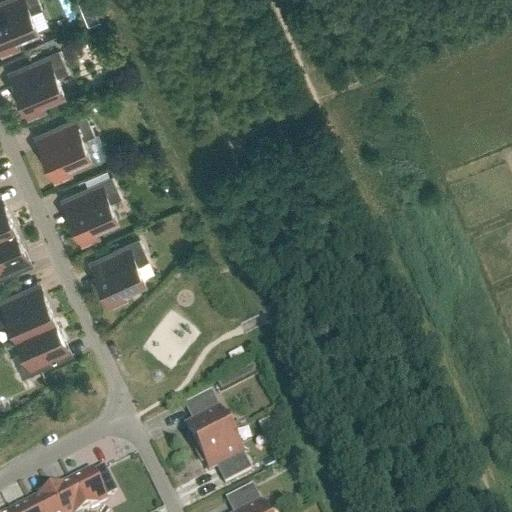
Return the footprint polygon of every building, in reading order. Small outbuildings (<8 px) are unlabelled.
[(31,13),(42,8),(38,0),(2,0),(0,1),(0,47),(2,53),(17,46),(14,39),(38,29),(31,13)] [(59,51),(10,72),(28,116),(44,110),(40,102),(64,92),(57,76),(68,72),(59,51)] [(83,139),(94,135),(86,114),(36,134),(55,179),(70,173),(67,165),(90,155),(83,139)] [(110,202),(121,197),(112,177),(63,198),(82,242),(98,236),(94,228),(117,218),(110,202)] [(0,234),(15,228),(0,193),(0,234)] [(26,253),(15,228),(0,234),(0,277),(31,264),(26,253)] [(138,265),(149,260),(140,239),(91,261),(110,305),(126,298),(122,291),(145,280),(138,265)] [(0,324),(10,320),(17,335),(55,318),(39,283),(0,299),(0,324)] [(24,351),(13,356),(22,376),(71,354),(55,318),(17,335),(24,351)] [(241,352),(229,358),(232,364),(244,358),(241,352)] [(218,386),(221,392),(259,373),(256,367),(218,386)] [(231,433),(211,393),(185,407),(186,410),(188,409),(195,423),(186,428),(190,437),(188,438),(195,451),(231,433)] [(195,451),(202,465),(205,464),(209,472),(218,468),(226,482),(224,483),(225,486),(252,472),(231,433),(195,451)] [(84,475),(78,478),(70,482),(85,511),(87,511),(107,502),(106,499),(117,493),(104,468),(86,478),(84,475)] [(85,511),(70,482),(54,491),(50,493),(60,511),(85,511)] [(226,501),(227,503),(229,502),(234,511),(265,511),(253,488),(226,501)] [(60,511),(50,493),(30,503),(34,511),(60,511)] [(34,511),(30,503),(12,511),(34,511)]
